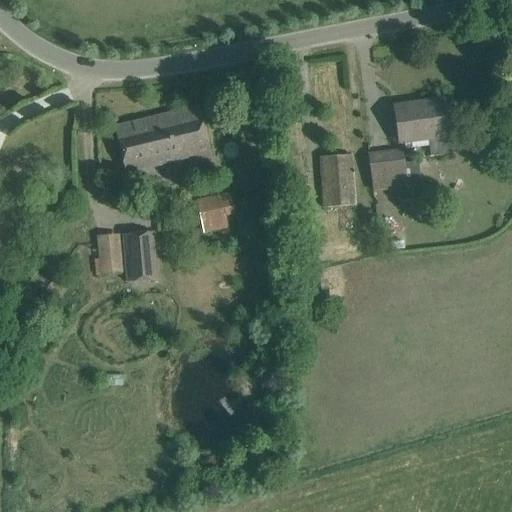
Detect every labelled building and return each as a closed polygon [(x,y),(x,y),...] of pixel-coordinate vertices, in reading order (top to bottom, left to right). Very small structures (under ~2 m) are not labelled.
[(396,111),(396,107),(395,107),(398,127),(399,142),(427,138),(430,156),(447,154),(445,136),(448,135),(443,101),(426,103),(427,107),(396,111)] [(212,159),(199,107),(114,127),(125,173),(187,158),(189,164),(212,159)] [(406,186),(404,171),(402,152),(369,156),(373,190),(406,186)] [(351,155),(319,158),(323,208),(355,206),(351,155)] [(225,218),(234,216),(230,196),(198,203),(205,233),(228,228),(225,218)] [(127,283),(157,280),(153,232),(123,235),(127,283)] [(95,235),(96,273),(121,272),(120,234),(95,235)] [(326,269),(311,271),(314,307),(329,306),(326,269)]
